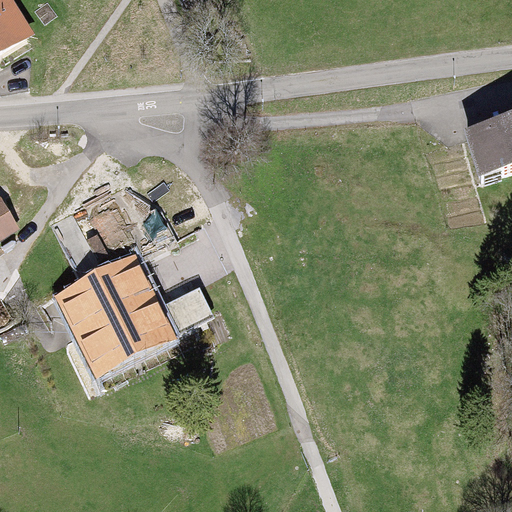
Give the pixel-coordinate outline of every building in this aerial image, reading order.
[(0,0),(0,52),(33,32),(12,0),(0,0)] [(511,122),(448,139),(462,181),(511,168),(511,122)] [(0,243),(21,233),(7,204),(0,207),(0,243)] [(136,261),(64,297),(102,373),(174,338),(173,335),(160,309),(136,261)] [(198,290),(160,309),(173,335),(211,316),(198,290)]
